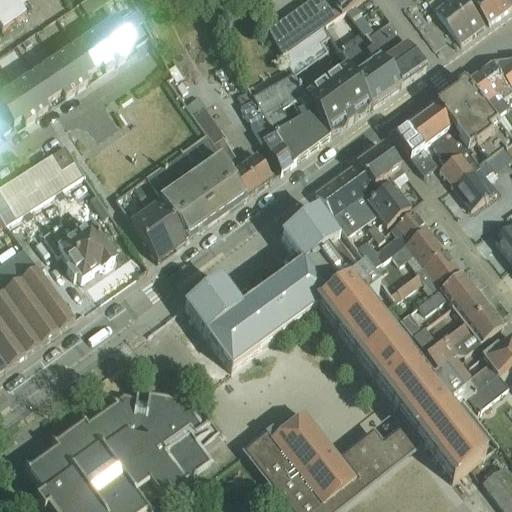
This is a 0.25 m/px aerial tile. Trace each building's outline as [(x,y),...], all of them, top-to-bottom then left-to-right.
[(10,0),(0,0),(0,33),(2,36),(25,20),(10,0)] [(117,0),(93,0),(79,9),(87,21),(118,1),(117,0)] [(325,0),(318,0),(268,34),(285,59),(323,33),(339,22),(325,0)] [(464,0),(453,0),(435,13),(459,47),(484,29),(464,0)] [(502,0),(475,0),(473,2),(490,23),(509,8),(502,0)] [(511,0),(502,0),(509,8),(511,6),(511,0)] [(355,10),(345,17),(363,41),(372,36),(355,10)] [(339,22),(323,33),(329,43),(347,74),(371,113),(400,92),(381,66),(363,41),(345,17),(339,22)] [(123,27),(3,110),(21,137),(141,54),(123,27)] [(285,59),(283,61),(295,81),(327,57),(321,49),(329,43),(323,33),(285,59)] [(400,92),(425,74),(405,49),(381,66),(400,92)] [(511,60),(509,56),(490,69),(506,90),(509,95),(511,92),(511,60)] [(228,69),(215,76),(220,86),(233,78),(228,69)] [(490,69),(469,85),(485,106),(506,90),(490,69)] [(311,96),(305,99),(329,142),(371,113),(347,74),(337,78),(335,74),(309,93),(311,96)] [(293,165),(329,142),(305,99),(290,78),(253,101),(269,127),(293,165)] [(198,102),(184,112),(191,121),(203,112),(205,111),(198,102)] [(431,109),(404,130),(418,148),(445,128),(431,109)] [(191,121),(190,121),(205,141),(226,173),(236,165),(222,143),(223,142),(203,112),(191,121)] [(0,135),(3,140),(13,133),(0,113),(0,135)] [(276,176),(293,165),(269,127),(254,138),(276,176)] [(376,151),(354,167),(367,185),(389,168),(376,151)] [(226,173),(224,174),(243,198),(264,182),(246,157),(236,165),(226,173)] [(460,158),(439,175),(469,212),(490,196),(460,158)] [(215,161),(157,203),(185,241),(243,198),(224,174),(215,161)] [(51,162),(0,194),(0,221),(7,231),(82,182),(84,183),(85,183),(75,168),(61,177),(51,162)] [(315,196),(334,221),(372,192),(367,185),(354,167),(315,196)] [(156,262),(185,241),(157,203),(129,224),(156,262)] [(310,217),(276,243),(298,273),(333,248),(310,217)] [(70,225),(42,243),(57,263),(60,261),(69,273),(65,276),(73,287),(77,284),(81,290),(98,277),(100,279),(117,267),(91,230),(79,238),(70,225)] [(420,449),(447,483),(479,458),(335,279),(316,294),(298,273),(293,265),(237,305),(219,279),(178,308),(230,375),(312,315),(394,415),(420,449)] [(34,272),(0,296),(0,375),(72,323),(34,272)] [(248,393),(256,406),(281,391),(273,378),(248,393)] [(54,460),(25,480),(41,502),(35,508),(37,511),(140,511),(133,503),(148,492),(155,502),(177,488),(183,497),(193,486),(196,479),(211,467),(199,453),(219,439),(209,426),(202,430),(183,406),(149,401),(148,407),(121,404),(111,412),(114,416),(86,438),(83,433),(53,456),(54,460)] [(302,410),(243,455),(289,511),(342,511),(420,449),(394,415),(339,457),(302,410)] [(496,511),(511,511),(511,499),(503,473),(486,479),(496,511)]
